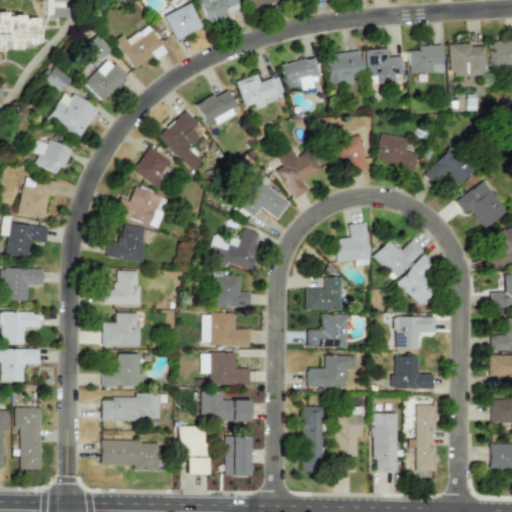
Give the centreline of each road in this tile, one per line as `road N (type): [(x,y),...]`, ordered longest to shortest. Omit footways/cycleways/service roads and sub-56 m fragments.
road 1 (residential): [(69,500),(70,259),(78,211),(97,164),(140,105),(179,73),(259,38),(344,20),(511,7)]
road 2 (residential): [(272,504),(269,269),(299,222),(328,205),(361,200),(423,226),(446,264),(448,511)]
road 3 (secondary): [(220,503),(69,500)]
road 4 (secondary): [(342,511),(220,503)]
